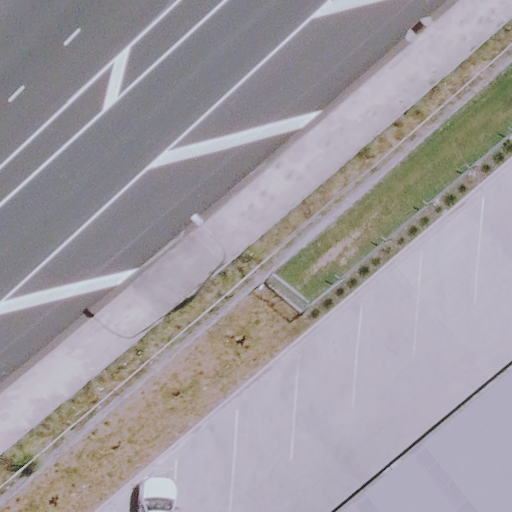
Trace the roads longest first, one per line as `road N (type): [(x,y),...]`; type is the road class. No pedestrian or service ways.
road 1 (tertiary): [(335,0),(105,118)]
road 2 (tertiary): [(105,118),(0,211)]
road 3 (tertiary): [(105,118),(155,0)]
